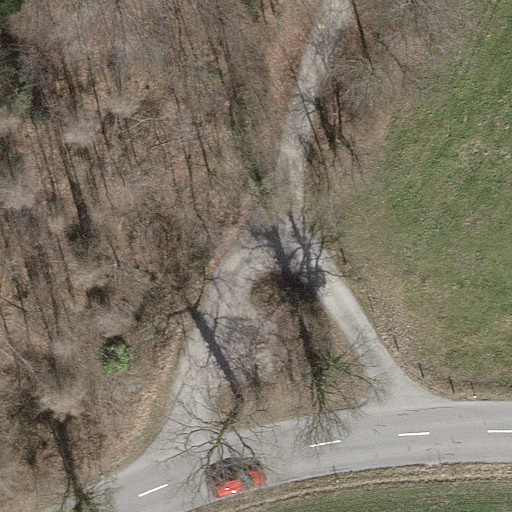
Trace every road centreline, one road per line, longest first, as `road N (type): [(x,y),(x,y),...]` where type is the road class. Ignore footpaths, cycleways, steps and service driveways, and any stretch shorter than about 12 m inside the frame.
road 1 (tertiary): [(511,431),(275,453),(171,483),(107,511)]
road 2 (track): [(269,202),(193,400),(171,483)]
road 3 (track): [(269,202),(417,434)]
road 4 (track): [(336,0),(269,202)]
